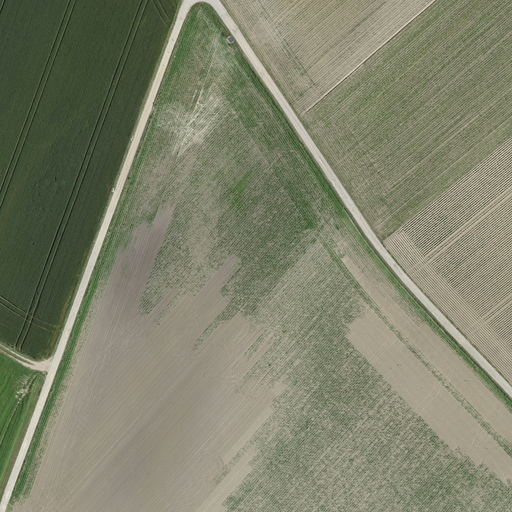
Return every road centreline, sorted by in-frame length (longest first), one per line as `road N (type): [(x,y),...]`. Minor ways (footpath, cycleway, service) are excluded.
road 1 (track): [(189,0),(2,511)]
road 2 (track): [(214,0),(403,277),(511,392)]
